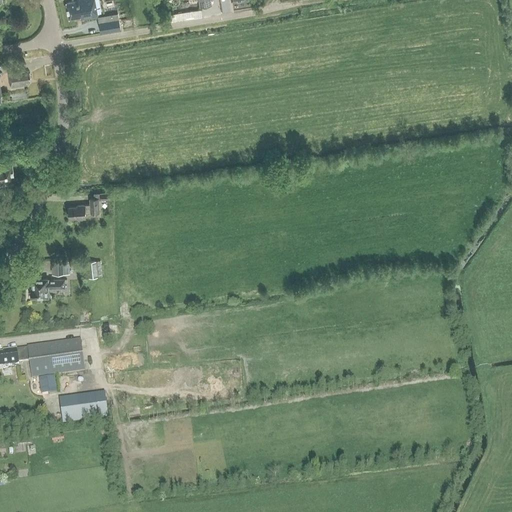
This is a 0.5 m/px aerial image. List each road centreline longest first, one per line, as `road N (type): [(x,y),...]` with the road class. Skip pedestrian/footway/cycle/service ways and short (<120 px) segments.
road 1 (unclassified): [(55,46),(300,4)]
road 2 (tertiary): [(0,281),(60,151),(55,46)]
